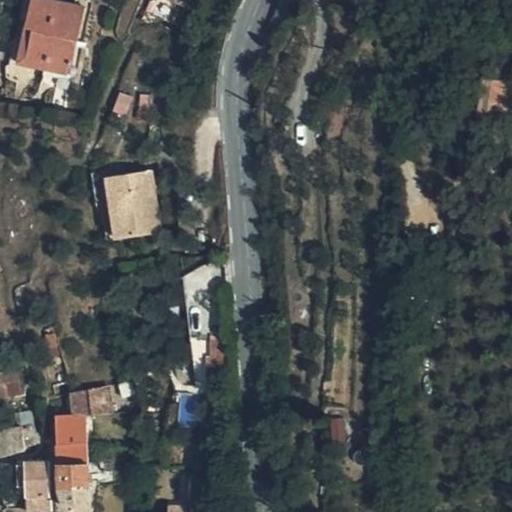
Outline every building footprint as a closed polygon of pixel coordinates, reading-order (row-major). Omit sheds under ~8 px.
[(42,52),(66,57),(77,8),(38,0),(26,0),(12,60),(39,65),(42,52)] [(474,115),(491,117),(495,84),(471,80),(466,114),(474,115)] [(490,127),(491,117),(474,115),(474,124),(490,127)] [(108,241),(166,234),(158,168),(113,173),(113,167),(91,170),(95,205),(104,204),(108,241)] [(54,387),(73,383),(67,367),(48,370),(54,387)] [(95,411),(120,408),(116,382),(92,385),(95,411)] [(75,408),(92,407),(90,385),(73,387),(75,408)] [(26,416),(22,392),(0,395),(0,402),(3,420),(26,416)] [(0,431),(0,446),(3,453),(24,446),(17,426),(0,431)] [(97,470),(95,434),(61,435),(64,472),(97,470)] [(0,478),(17,476),(29,474),(26,451),(0,454),(0,478)] [(98,483),(97,470),(64,472),(65,485),(98,483)] [(30,510),(30,511),(55,511),(52,482),(28,484),(28,490),(30,510)] [(98,501),(98,483),(65,485),(67,504),(98,501)] [(22,511),(30,510),(28,490),(20,490),(22,511)] [(99,511),(98,501),(67,504),(67,508),(67,511),(99,511)]
